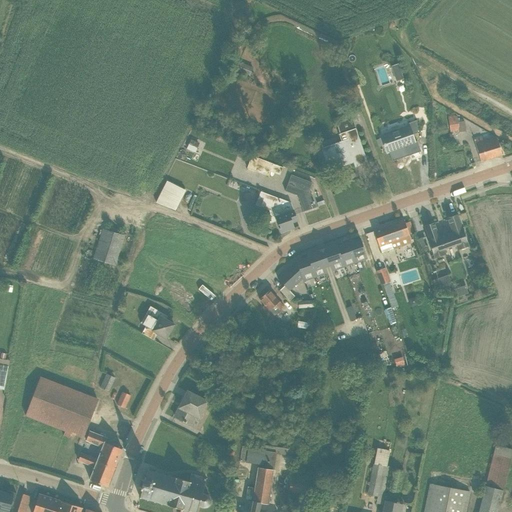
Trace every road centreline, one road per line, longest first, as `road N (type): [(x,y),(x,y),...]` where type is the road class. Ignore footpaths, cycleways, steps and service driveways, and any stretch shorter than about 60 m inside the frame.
road 1 (tertiary): [(116,510),(166,377),(196,332),(279,251),(511,167)]
road 2 (unclassified): [(0,469),(116,510)]
